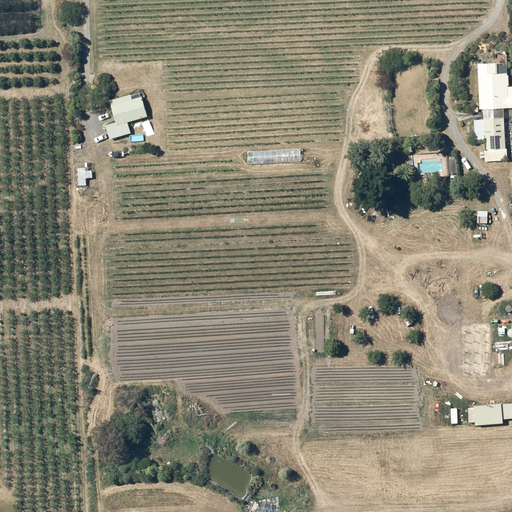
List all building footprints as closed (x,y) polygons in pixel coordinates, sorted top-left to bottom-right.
[(498,73),(498,62),(479,63),(480,108),(511,107),(511,85),(509,86),(509,73),(498,73)] [(148,117),(141,93),(111,101),(117,123),(107,126),(111,139),(131,134),(128,123),(148,117)] [(504,108),(484,108),(484,118),(504,117),(504,108)] [(508,159),(504,117),(484,118),(475,119),(476,140),(485,140),(486,161),(508,159)] [(458,159),(448,160),(449,174),(458,173),(458,159)] [(87,170),(87,169),(79,168),(78,186),(87,186),(87,178),(92,178),(93,170),(87,170)] [(489,211),(478,211),(478,223),(488,224),(489,211)] [(511,418),(511,403),(475,406),(476,425),(503,424),(503,419),(511,418)]
